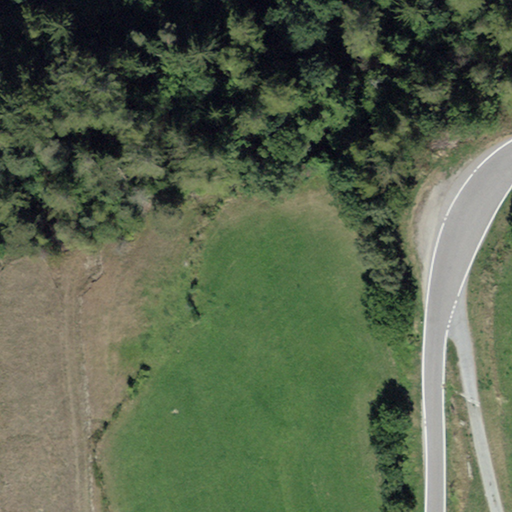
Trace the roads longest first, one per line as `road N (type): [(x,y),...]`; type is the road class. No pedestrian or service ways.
road 1 (tertiary): [(431,511),(432,358),(442,293),(476,199),(511,158)]
road 2 (track): [(442,293),(464,352),(495,511)]
